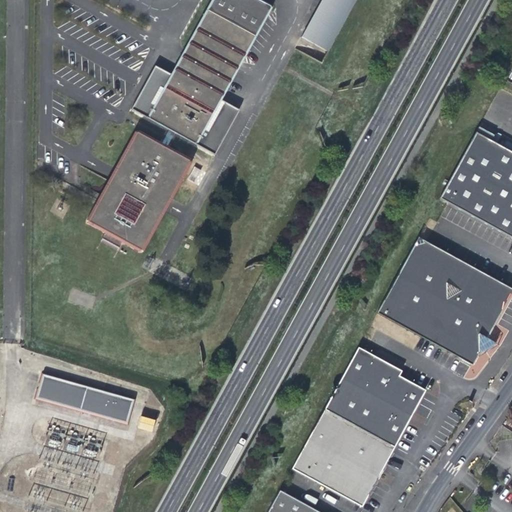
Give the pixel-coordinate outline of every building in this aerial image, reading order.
[(123,191),(108,183),(100,197),(106,200),(99,212),(94,209),(86,223),(105,233),(101,239),(118,248),(121,242),(139,252),(160,213),(161,211),(148,205),(155,192),(168,199),(188,162),(165,150),(173,134),(213,155),(236,110),(219,101),(269,8),(267,7),(268,6),(256,0),(209,0),(169,75),(153,66),(130,111),(167,131),(159,147),(135,133),(115,170),(130,178),(124,189),(123,191)] [(317,0),(298,37),(324,51),(351,0),(317,0)] [(447,205),(511,240),(511,155),(474,135),(438,201),(447,205)] [(110,179),(108,183),(123,191),(124,189),(130,178),(115,170),(110,179)] [(161,211),(168,199),(155,192),(148,205),(161,211)] [(100,197),(94,209),(99,212),(106,200),(100,197)] [(492,327),(490,322),(511,292),(497,284),(496,281),(493,282),(489,280),(489,278),(487,276),(485,278),(426,245),(421,243),(415,244),(376,315),(403,329),(405,334),(409,332),(411,334),(412,338),(417,337),(444,352),(445,356),(449,354),(451,356),(452,359),(457,359),(471,367),(477,355),(495,343),(486,339),(492,327)] [(332,395),(324,409),(389,445),(397,440),(410,417),(421,398),(419,391),(420,387),(413,383),(412,383),(398,375),(397,375),(396,371),(396,369),(379,360),(359,349),(336,388),(337,394),(332,395)] [(44,372),(36,400),(131,426),(139,398),(44,372)] [(393,447),(389,445),(324,409),(293,468),(361,505),(368,492),(372,475),(376,468),(386,461),(393,447)] [(140,416),(138,428),(152,431),(155,419),(140,416)] [(322,511),(281,489),(268,511),(322,511)]
